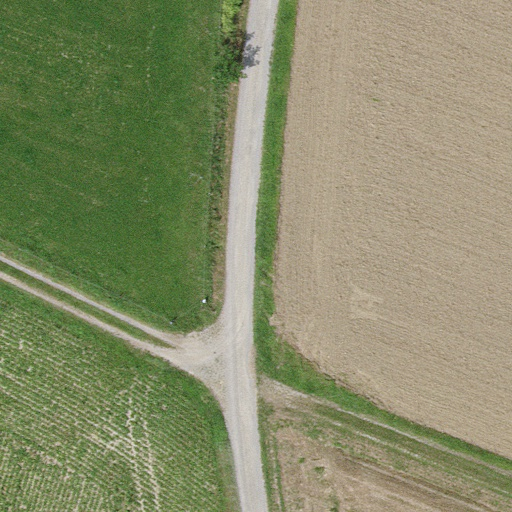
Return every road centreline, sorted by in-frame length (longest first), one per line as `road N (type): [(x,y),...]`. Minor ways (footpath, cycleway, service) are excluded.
road 1 (track): [(0,270),(309,409),(511,489)]
road 2 (track): [(258,511),(242,380),(241,242),(263,0)]
